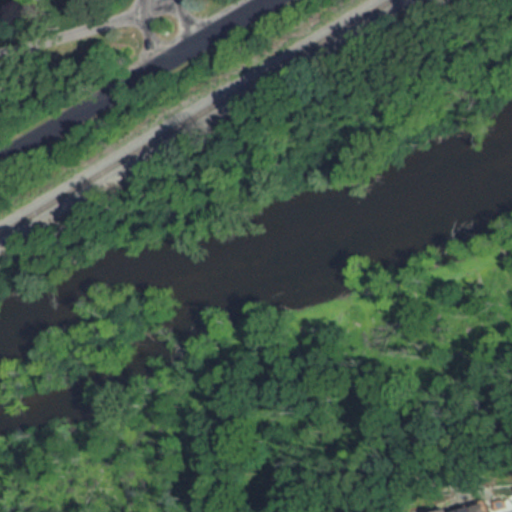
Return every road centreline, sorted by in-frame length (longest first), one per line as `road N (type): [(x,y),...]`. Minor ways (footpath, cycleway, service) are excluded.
road 1 (tertiary): [(195,43),(0,158)]
road 2 (residential): [(0,53),(146,10)]
